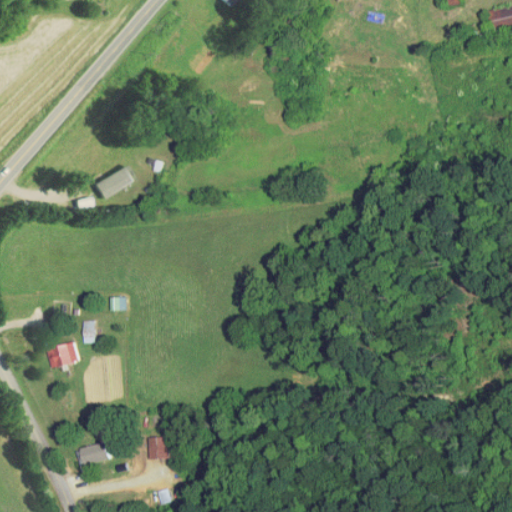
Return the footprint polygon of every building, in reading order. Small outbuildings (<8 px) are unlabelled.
[(511,0),(493,0),(480,3),(484,23),(511,17),(511,0)] [(93,192),(125,174),(116,158),(84,177),(93,192)] [(102,290),(103,304),(119,303),(119,290),(102,290)] [(74,314),(75,336),(87,336),(86,314),(74,314)] [(44,362),(72,354),(66,334),(39,342),(44,362)] [(161,452),(160,430),(141,431),(141,452),(161,452)] [(72,442),(78,459),(104,451),(98,434),(72,442)]
